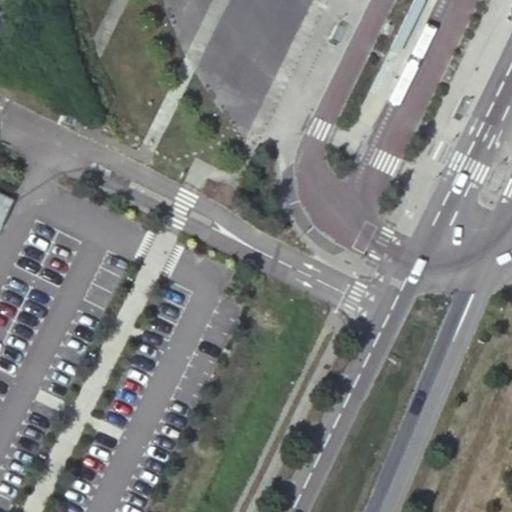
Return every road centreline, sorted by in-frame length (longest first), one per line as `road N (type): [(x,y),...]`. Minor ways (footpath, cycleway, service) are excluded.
road 1 (secondary): [(511,65),(288,511)]
road 2 (secondary): [(380,511),(484,270)]
